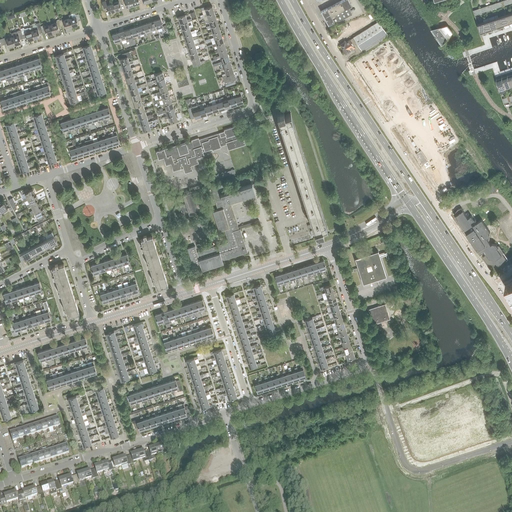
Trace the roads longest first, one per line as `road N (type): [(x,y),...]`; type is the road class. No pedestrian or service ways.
road 1 (unclassified): [(511,313),(302,0)]
road 2 (trunk): [(435,219),(292,0)]
road 3 (residential): [(12,480),(248,404)]
road 4 (residential): [(248,404),(364,364),(328,246)]
road 5 (residential): [(135,147),(250,109),(219,0)]
road 6 (trunk): [(280,0),(389,174)]
road 7 (trunk): [(412,209),(511,364)]
road 8 (trunk): [(511,336),(435,219)]
road 9 (residential): [(248,404),(210,285)]
road 10 (tertiary): [(210,285),(328,246)]
road 11 (residential): [(135,147),(97,29)]
